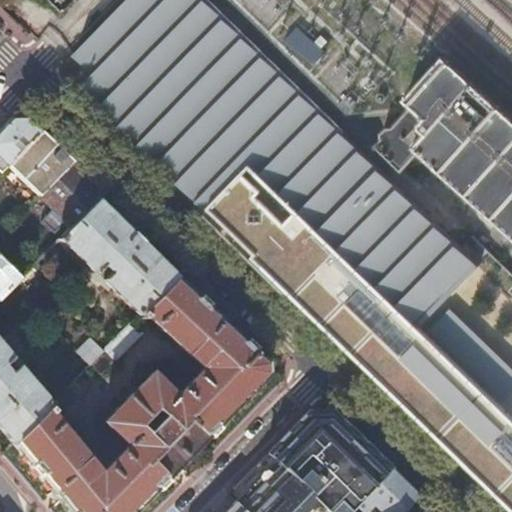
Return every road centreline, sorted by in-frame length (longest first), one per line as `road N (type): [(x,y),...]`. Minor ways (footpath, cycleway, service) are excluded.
road 1 (residential): [(326,361),(24,73)]
road 2 (residential): [(473,511),(326,361)]
road 3 (residential): [(326,361),(180,511)]
